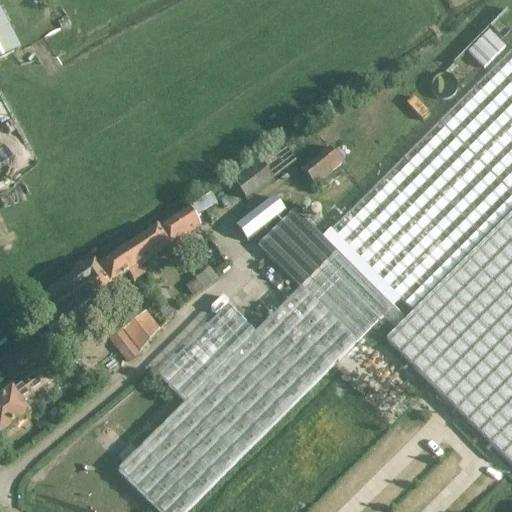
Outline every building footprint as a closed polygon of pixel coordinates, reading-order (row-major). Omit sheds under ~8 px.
[(0,4),(0,59),(23,47),(0,4)] [(411,314),(511,212),(511,52),(331,234),(411,314)] [(246,200),(295,163),(284,148),(235,185),(246,200)] [(341,165),(328,149),(300,171),(314,187),(341,165)] [(156,226),(170,247),(200,226),(195,219),(207,211),(198,197),(157,226),(156,226)] [(286,214),(274,199),(236,228),(248,244),(286,214)] [(511,214),(405,321),(295,209),(250,244),(298,292),(118,472),(158,511),(187,511),(382,318),(397,332),(388,341),(511,465),(511,214)] [(96,266),(111,288),(130,275),(135,283),(146,276),(140,268),(170,247),(156,226),(157,226),(156,225),(96,266)] [(87,299),(89,303),(111,288),(96,266),(94,263),(72,278),(79,289),(76,291),(83,301),(87,299)] [(72,278),(32,305),(49,330),(89,303),(87,299),(83,301),(76,291),(79,289),(72,278)] [(195,279),(186,286),(194,297),(203,289),(195,279)] [(111,315),(123,331),(133,323),(120,307),(111,315)] [(146,310),(134,321),(150,342),(160,329),(146,310)] [(130,364),(140,357),(123,334),(113,342),(130,364)] [(30,344),(13,357),(21,368),(38,355),(30,344)] [(7,357),(0,362),(0,365),(9,376),(17,370),(7,357)] [(46,366),(0,401),(0,435),(28,414),(19,402),(29,395),(30,397),(55,378),(46,366)]
